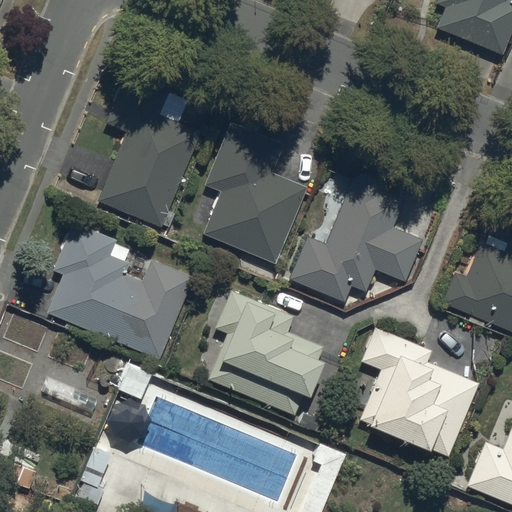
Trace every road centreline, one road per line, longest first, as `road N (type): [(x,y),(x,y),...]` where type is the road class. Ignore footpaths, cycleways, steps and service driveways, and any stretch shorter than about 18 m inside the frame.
road 1 (residential): [(172,0),(511,140)]
road 2 (residential): [(0,192),(79,0)]
